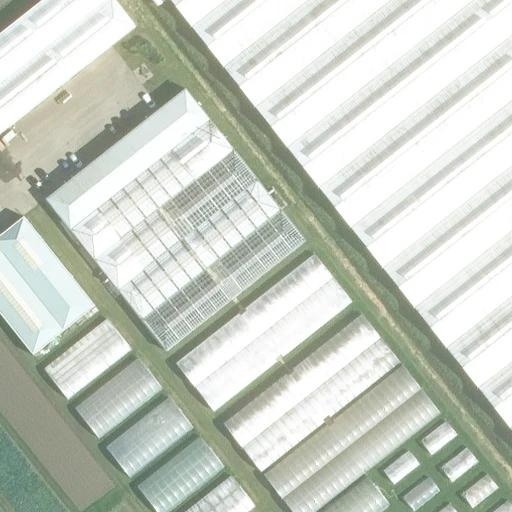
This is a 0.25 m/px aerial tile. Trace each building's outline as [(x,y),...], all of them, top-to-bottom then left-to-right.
[(116,0),(41,0),(0,33),(0,132),(136,25),(116,0)] [(511,0),(170,0),(511,430),(511,0)] [(306,239),(186,87),(47,198),(167,350),(306,239)] [(25,215),(0,235),(0,311),(34,354),(96,305),(25,215)] [(318,254),(175,359),(210,407),(354,302),(318,254)] [(224,417),(293,511),(380,511),(391,504),(366,470),(442,415),(368,313),(224,417)] [(100,436),(163,385),(139,355),(76,407),(100,436)] [(106,445),(130,475),(194,424),(170,395),(106,445)] [(137,483),(159,511),(163,511),(225,465),(202,434),(137,483)] [(233,474),(180,511),(245,511),(255,505),(233,474)]
